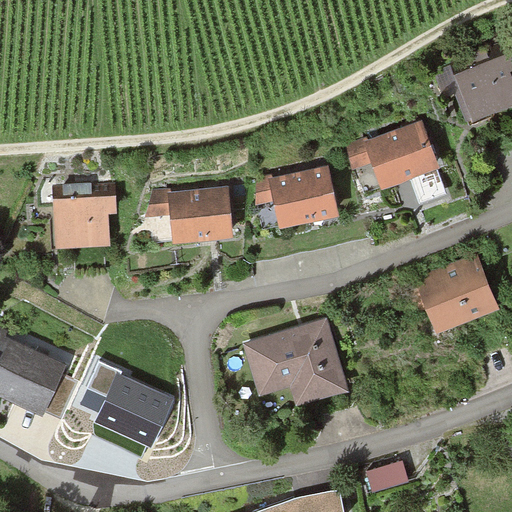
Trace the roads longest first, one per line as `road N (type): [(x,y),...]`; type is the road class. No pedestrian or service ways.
road 1 (track): [(0,148),(187,137),(289,109),(503,0)]
road 2 (residential): [(216,481),(193,320),(235,294),(336,281),(511,213)]
road 3 (residential): [(511,397),(216,481)]
road 4 (residential): [(216,481),(87,488),(0,447)]
